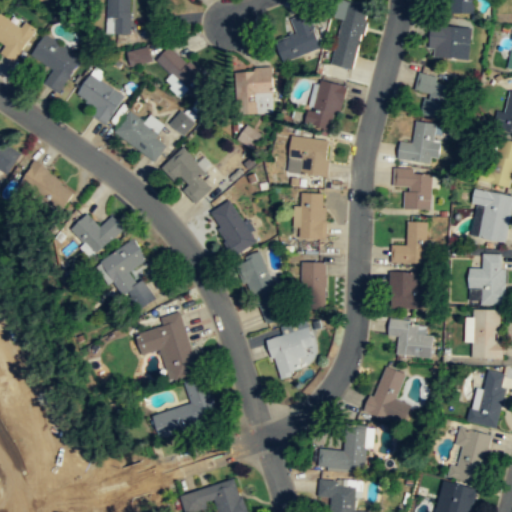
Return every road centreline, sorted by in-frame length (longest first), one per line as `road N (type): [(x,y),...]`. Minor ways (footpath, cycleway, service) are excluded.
road 1 (residential): [(406,0),(370,165),(359,349),(321,413),(263,436)]
road 2 (residential): [(263,436),(218,300),(182,239),(105,168),(0,96)]
